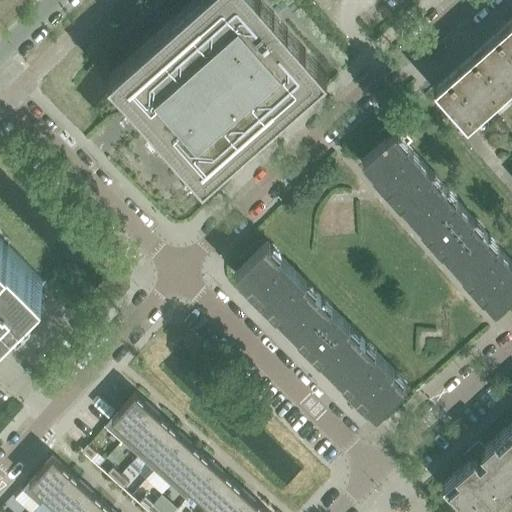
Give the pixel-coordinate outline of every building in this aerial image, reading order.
[(202,183),(326,73),(261,0),(194,0),(108,76),(116,84),(134,106),(137,109),(140,106),(150,117),(147,120),(202,183)] [(467,123),(511,83),(511,17),(435,86),(434,84),(433,85),(467,123)] [(444,186),(419,158),(406,144),(411,139),(394,120),(395,119),(394,118),(379,131),(384,137),(382,139),(383,140),(362,158),(387,186),(386,187),(387,187),(393,195),(394,194),(412,214),(444,186)] [(484,231),(460,204),(444,186),(412,214),(428,232),(427,233),(428,234),(434,241),(436,240),(453,260),(484,231)] [(511,291),(511,261),(502,250),(484,231),(453,260),(470,279),(469,280),(476,288),(477,287),(494,307),(511,291)] [(0,319),(41,278),(7,244),(0,236),(0,319)] [(318,293),(292,267),(266,241),(235,271),(261,297),(261,298),(268,306),(269,305),(287,323),(318,293)] [(332,368),(362,337),(318,293),(287,323),(306,342),(304,342),(305,343),(312,350),(313,349),(332,368)] [(376,412),(406,382),(362,337),(332,368),(349,386),(348,387),(349,387),(356,394),(357,393),(376,412)] [(125,436),(151,406),(135,391),(109,421),(125,436)] [(141,450),(167,421),(151,406),(125,436),(141,450)] [(157,465),(184,435),(167,421),(141,450),(157,465)] [(511,511),(511,429),(498,442),(494,437),(484,446),(479,440),(465,452),(470,458),(456,472),(460,476),(449,486),(456,494),(453,496),(467,511),(472,511),(511,511)] [(173,479),(200,450),(184,435),(157,465),(173,479)] [(96,451),(88,443),(83,449),(91,457),(96,451)] [(189,493),(216,464),(200,450),(173,479),(189,493)] [(43,500),(69,470),(53,455),(27,485),(43,500)] [(205,508),(231,479),(216,464),(189,493),(205,508)] [(121,473),(113,465),(107,471),(115,478),(121,473)] [(56,511),(60,511),(85,484),(69,470),(43,500),(56,511)] [(124,486),(129,480),(121,473),(115,478),(124,486)] [(210,511),(230,511),(247,493),(231,479),(205,508),(210,511)] [(89,511),(102,499),(85,484),(60,511),(89,511)] [(259,511),(264,508),(247,493),(230,511),(259,511)] [(153,502),(145,494),(139,500),(147,508),(153,502)] [(115,511),(102,499),(89,511),(115,511)] [(158,511),(161,509),(153,502),(147,508),(152,511),(158,511)]
